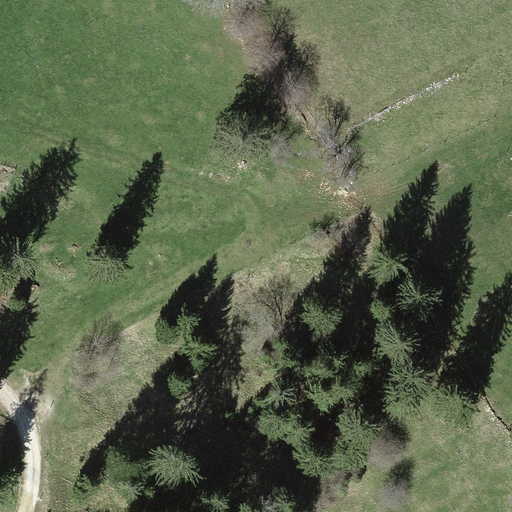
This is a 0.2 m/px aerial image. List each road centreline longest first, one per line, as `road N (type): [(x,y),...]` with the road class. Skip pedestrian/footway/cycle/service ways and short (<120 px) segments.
road 1 (track): [(31,427),(94,332),(246,249),(254,231),(251,215),(229,203),(34,135),(0,103)]
road 2 (track): [(21,511),(36,437),(20,405),(0,392)]
